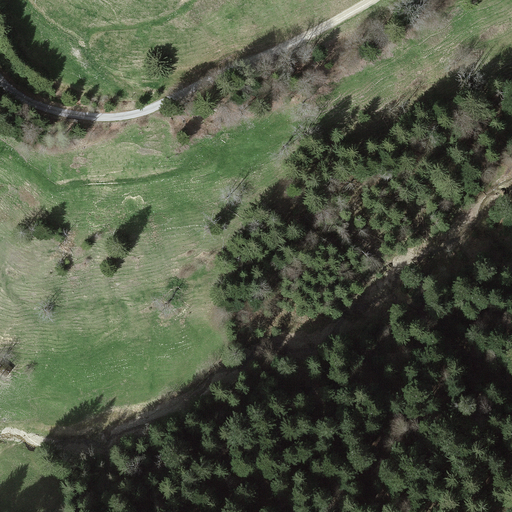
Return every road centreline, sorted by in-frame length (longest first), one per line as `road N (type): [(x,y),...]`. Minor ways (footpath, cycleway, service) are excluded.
road 1 (track): [(157,106),(105,73),(26,0)]
road 2 (track): [(196,0),(156,23),(102,28),(87,41),(87,54)]
